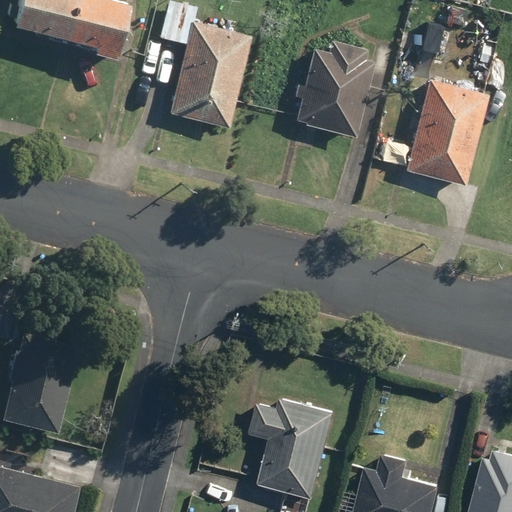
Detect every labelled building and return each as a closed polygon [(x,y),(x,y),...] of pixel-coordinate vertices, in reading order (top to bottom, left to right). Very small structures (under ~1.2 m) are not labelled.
[(90,40),(88,51),(117,57),(129,0),(18,0),(13,24),(90,40)] [(470,9),(449,4),(444,25),(465,30),(470,9)] [(253,33),(191,19),(170,112),(233,126),(253,33)] [(511,70),(511,32),(490,27),(480,70),(511,77),(511,70)] [(316,45),(307,84),(295,82),(287,119),(359,133),(362,134),(378,57),(369,55),(372,41),(335,34),(332,48),(316,45)] [(489,89),(426,77),(408,168),(471,180),(489,89)] [(22,330),(6,414),(61,425),(78,341),(22,330)] [(324,495),(340,404),(273,392),(258,482),(288,488),(285,510),(294,511),(312,511),(315,493),(324,495)] [(511,511),(511,449),(488,444),(472,511),(511,511)] [(0,461),(0,511),(74,511),(82,482),(0,461)] [(370,461),(359,511),(434,511),(442,477),(370,461)]
